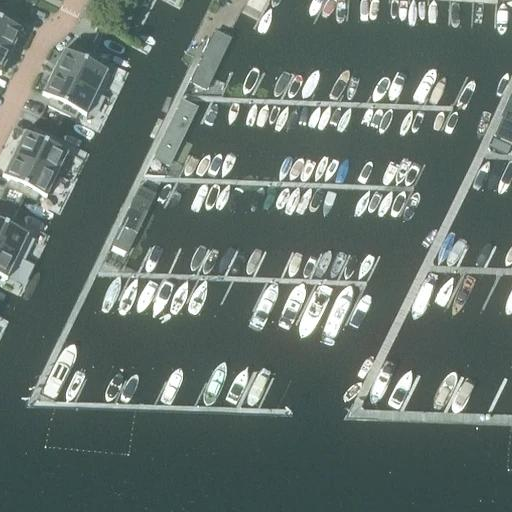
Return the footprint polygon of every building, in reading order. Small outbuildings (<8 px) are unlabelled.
[(0,47),(10,53),(20,31),(14,28),(18,21),(0,12),(0,47)] [(231,42),(214,34),(189,86),(206,94),(231,42)] [(0,72),(10,53),(0,47),(0,72)] [(65,53),(55,74),(95,94),(105,72),(99,69),(103,62),(75,48),(71,56),(65,53)] [(85,115),(95,94),(55,74),(45,96),(50,99),(47,106),(75,120),(78,112),(85,115)] [(511,148),(511,96),(489,148),(508,157),(511,148)] [(197,111),(180,102),(152,163),(169,171),(197,111)] [(26,135),(15,156),(55,176),(66,154),(60,151),(63,144),(35,130),(32,138),(26,135)] [(45,197),(55,176),(15,156),(5,178),(11,181),(7,188),(35,202),(39,194),(45,197)] [(502,169),(484,163),(453,225),(470,233),(502,169)] [(155,196),(139,188),(110,251),(126,259),(155,196)] [(0,249),(16,258),(26,237),(20,234),(24,226),(0,214),(0,249)] [(0,276),(5,280),(16,258),(0,249),(0,276)] [(107,305),(88,297),(48,379),(66,387),(107,305)]
